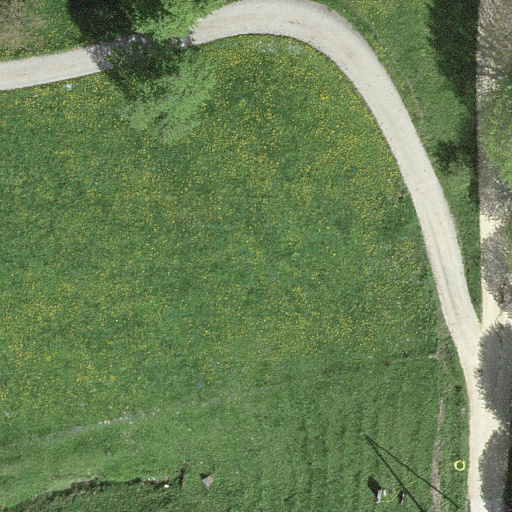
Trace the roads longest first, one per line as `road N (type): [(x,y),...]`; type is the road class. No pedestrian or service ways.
road 1 (track): [(491,511),(493,357),(468,334),(446,247),(401,135),(342,37),(274,11),(138,49),(0,75)]
road 2 (track): [(493,357),(498,0)]
